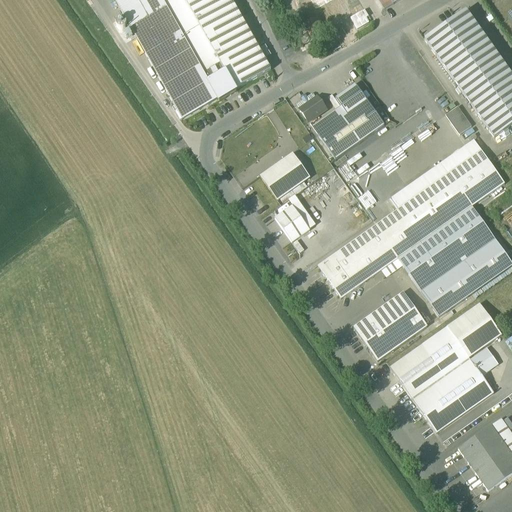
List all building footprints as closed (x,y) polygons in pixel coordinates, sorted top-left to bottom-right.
[(161,0),(114,0),(133,34),(137,40),(182,122),(219,101),(209,84),(161,0)] [(225,74),(183,0),(161,0),(209,84),(225,74)] [(230,0),(183,0),(225,74),(235,92),(271,72),(231,1),(230,0)] [(389,0),(377,0),(384,11),(393,6),(389,0)] [(511,127),(511,77),(466,12),(424,41),(494,140),(511,127)] [(360,14),(348,19),(353,31),(365,26),(360,14)] [(317,19),(305,25),(311,39),(324,33),(317,19)] [(124,22),(122,21),(120,21),(119,22),(118,23),(117,24),(116,25),(116,26),(116,27),(117,28),(117,29),(118,30),(119,31),(120,31),(121,32),(123,31),(124,31),(125,30),(126,29),(127,28),(127,27),(127,26),(126,25),(126,23),(125,22),(124,22)] [(129,36),(126,32),(122,35),(126,41),(132,37),(135,41),(137,40),(133,34),(129,36)] [(356,86),(336,101),(341,108),(312,129),(335,162),(384,127),(356,86)] [(307,99),(306,97),(303,96),(301,98),(301,100),(302,102),(297,106),(300,111),(316,100),(314,96),(311,96),(307,99)] [(300,111),(300,112),(308,124),(326,112),(317,100),(316,100),(300,111)] [(471,129),(457,109),(446,117),(460,137),(471,129)] [(474,142),(392,200),(399,211),(318,269),(341,301),(398,261),(472,209),(505,186),(474,142)] [(293,155),(260,178),(277,203),(310,180),(293,155)] [(289,202),(274,213),(278,218),(293,208),(289,202)] [(278,218),(275,220),(292,245),(310,232),(293,208),(278,218)] [(472,209),(398,261),(421,294),(495,241),(472,209)] [(511,267),(511,265),(495,241),(421,294),(439,319),(511,267)] [(403,295),(354,330),(377,363),(427,328),(403,295)] [(480,306),(447,329),(469,360),(502,337),(480,306)] [(469,360),(447,329),(422,347),(445,379),(413,402),(436,435),(493,395),(482,378),(470,362),(469,360)] [(445,379),(422,347),(390,370),(413,402),(445,379)] [(487,350),(470,362),(482,378),(498,366),(487,350)] [(511,436),(501,421),(458,451),(488,493),(511,476),(511,436)]
